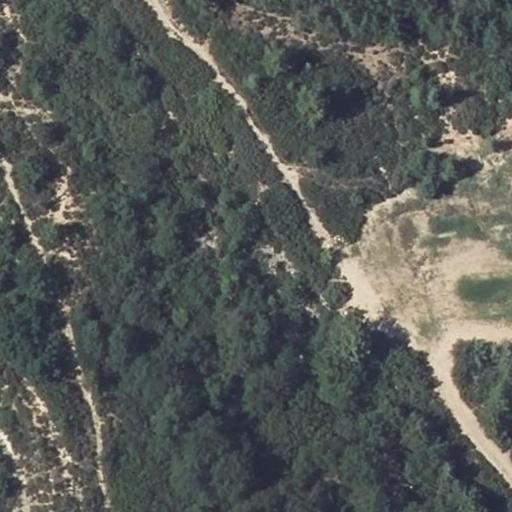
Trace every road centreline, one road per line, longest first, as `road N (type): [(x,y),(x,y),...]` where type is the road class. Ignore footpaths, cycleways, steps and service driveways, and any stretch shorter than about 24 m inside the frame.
road 1 (track): [(511,470),(449,401),(283,176),(205,53),(150,0)]
road 2 (track): [(0,169),(65,322),(105,511)]
